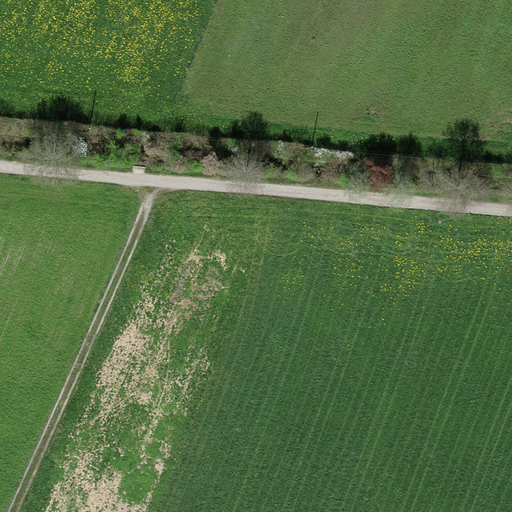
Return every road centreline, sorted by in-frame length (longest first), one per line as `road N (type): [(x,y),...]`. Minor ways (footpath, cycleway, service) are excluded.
road 1 (track): [(511,219),(0,173)]
road 2 (track): [(147,187),(10,511)]
